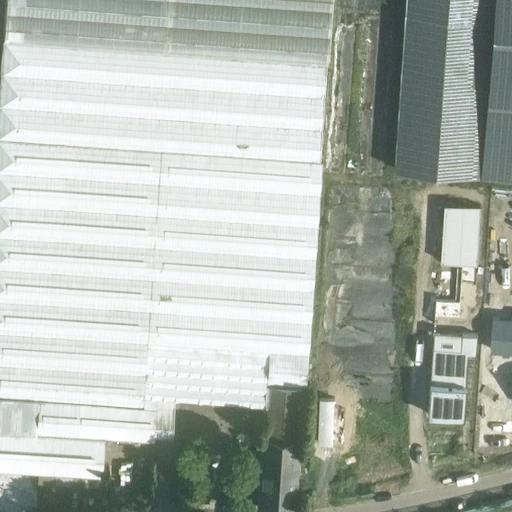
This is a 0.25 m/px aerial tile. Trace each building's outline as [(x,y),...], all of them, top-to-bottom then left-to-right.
[(9,0),(6,41),(329,65),(333,0),(9,0)] [(334,173),(385,175),(392,14),(341,12),(334,173)] [(0,125),(0,139),(160,151),(321,164),(329,65),(6,41),(0,125)] [(0,396),(37,399),(142,407),(146,347),(160,151),(0,139),(0,396)] [(307,359),(321,164),(160,151),(146,347),(307,359)] [(480,206),(444,204),(440,260),(477,262),(480,206)] [(511,318),(491,318),(490,347),(511,348),(511,318)] [(432,347),(429,415),(464,417),(468,354),(475,354),(476,335),(461,334),(460,349),(432,347)] [(146,347),(142,407),(157,408),(157,398),(265,405),(267,382),(305,385),(307,359),(146,347)] [(301,442),(305,385),(267,382),(265,405),(258,508),(295,510),(296,490),(301,442)] [(0,432),(35,435),(37,399),(0,396),(0,432)] [(154,439),(157,408),(142,407),(37,399),(35,435),(104,440),(105,436),(154,439)] [(0,468),(102,475),(104,440),(35,435),(0,432),(0,468)] [(36,498),(35,493),(34,488),(31,483),(29,480),(25,477),(21,474),(17,473),(12,472),(6,472),(3,473),(0,474),(0,511),(31,511),(34,508),(35,503),(36,498)]
